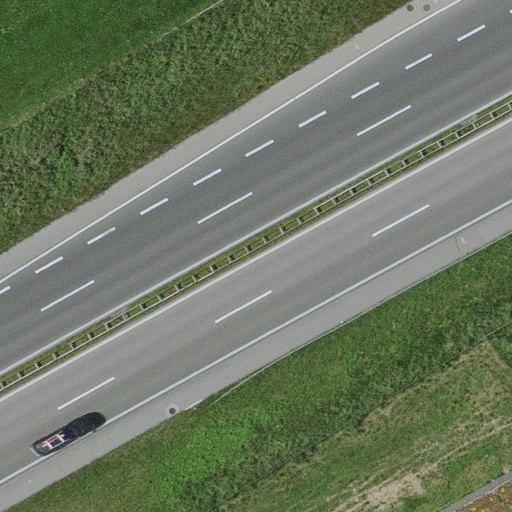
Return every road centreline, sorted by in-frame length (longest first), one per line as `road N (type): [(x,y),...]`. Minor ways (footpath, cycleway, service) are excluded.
road 1 (motorway): [(511,51),(0,333)]
road 2 (motorway): [(0,442),(511,160)]
